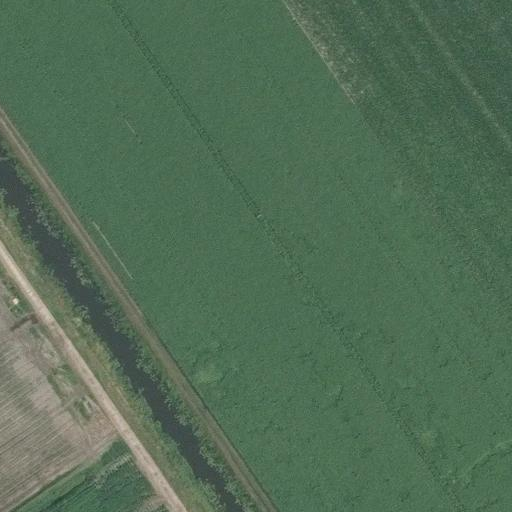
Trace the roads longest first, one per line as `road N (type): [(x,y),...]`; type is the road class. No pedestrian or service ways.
road 1 (track): [(269,511),(0,121)]
road 2 (track): [(0,255),(178,511)]
